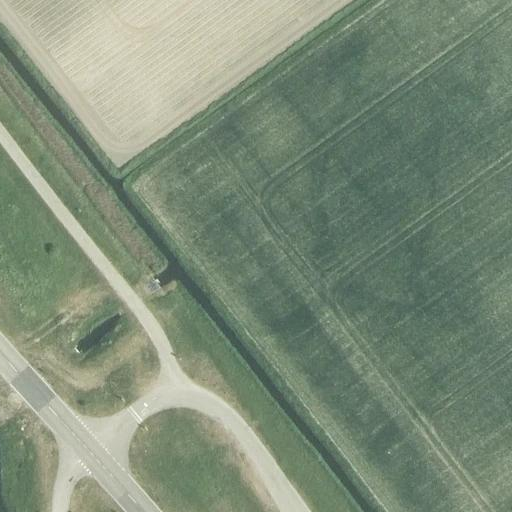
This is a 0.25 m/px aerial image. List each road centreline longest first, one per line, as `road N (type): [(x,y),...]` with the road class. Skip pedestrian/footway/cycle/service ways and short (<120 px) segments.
road 1 (unclassified): [(295,511),(235,427),(202,397),(171,393),(84,447)]
road 2 (tertiary): [(84,447),(0,354)]
